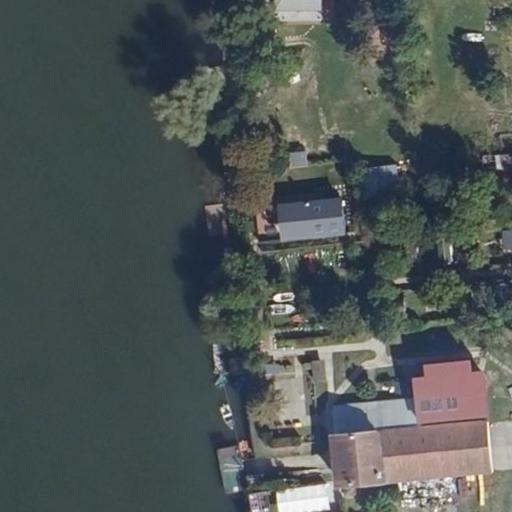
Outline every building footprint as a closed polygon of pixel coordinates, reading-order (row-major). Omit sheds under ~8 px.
[(511,153),(481,155),(482,170),(511,169),(511,153)] [(376,157),(360,159),(367,195),(391,191),(385,160),(377,161),(376,157)] [(294,211),(297,236),(345,230),(342,205),(294,211)] [(452,257),(452,238),(437,238),(437,258),(452,257)] [(384,241),(368,242),(369,260),(385,259),(384,241)] [(419,245),(402,246),(403,265),(420,263),(419,245)] [(509,286),(481,288),(481,296),(492,296),(492,307),(509,306),(509,286)] [(445,291),(430,292),(431,311),(446,310),(445,291)] [(311,385),(328,381),(323,358),(306,362),(311,385)] [(335,410),(344,490),(494,470),(489,421),(423,427),(422,421),(488,415),(483,370),(405,381),(407,400),(394,402),(392,383),(382,384),(383,403),(335,410)]
